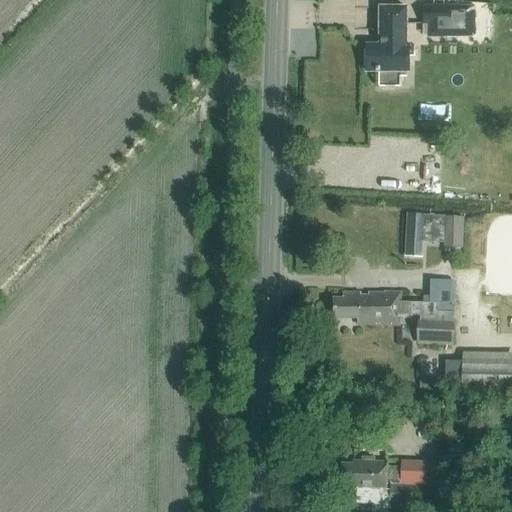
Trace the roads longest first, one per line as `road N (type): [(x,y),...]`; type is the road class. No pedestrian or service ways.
road 1 (primary): [(243,511),(212,243),(209,0)]
road 2 (unclassified): [(190,511),(174,397),(171,266),(179,0)]
road 3 (unclassified): [(278,0),(265,415)]
